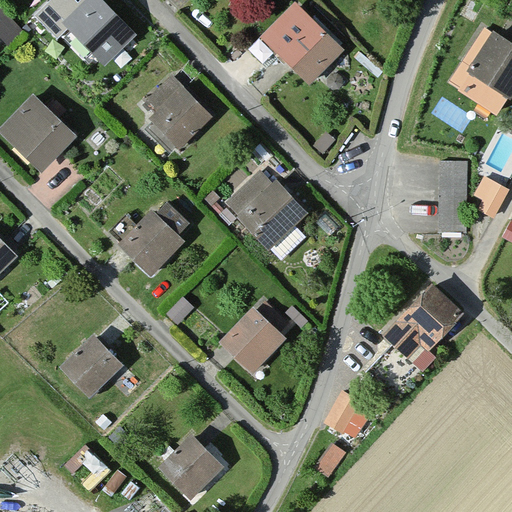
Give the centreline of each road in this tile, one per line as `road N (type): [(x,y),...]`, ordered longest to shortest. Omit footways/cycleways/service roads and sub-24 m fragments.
road 1 (residential): [(261,511),(322,393),(373,213)]
road 2 (residential): [(150,0),(315,171),(373,213)]
road 3 (residential): [(373,213),(407,65),(435,0)]
